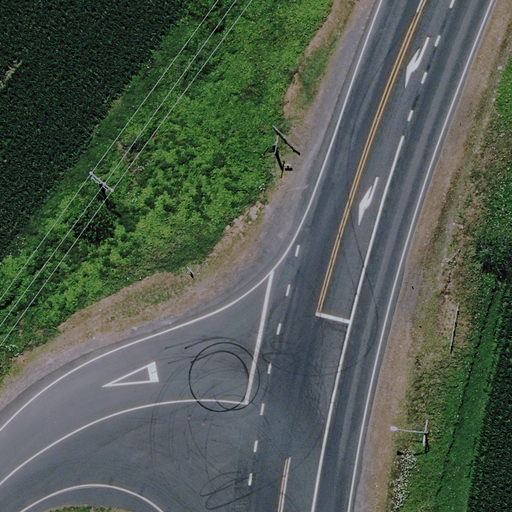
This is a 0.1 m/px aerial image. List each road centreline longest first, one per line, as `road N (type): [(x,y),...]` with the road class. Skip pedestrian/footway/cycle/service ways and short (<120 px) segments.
road 1 (tertiary): [(316,416),(349,266),(438,0)]
road 2 (unclassified): [(0,472),(71,434),(152,412),(316,416)]
